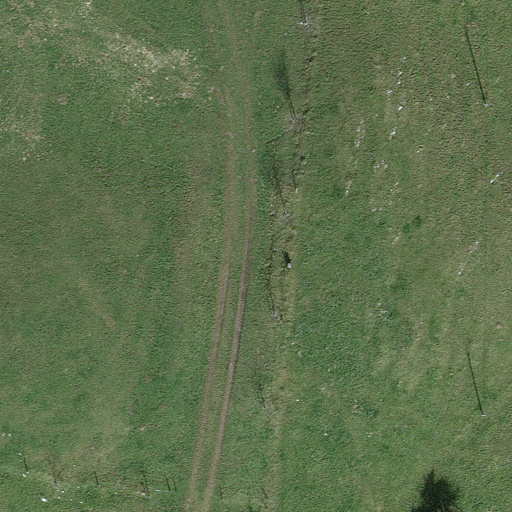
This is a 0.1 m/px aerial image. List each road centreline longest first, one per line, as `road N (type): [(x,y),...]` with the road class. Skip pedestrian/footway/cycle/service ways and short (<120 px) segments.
road 1 (track): [(248,203),(197,511)]
road 2 (track): [(214,0),(248,203)]
